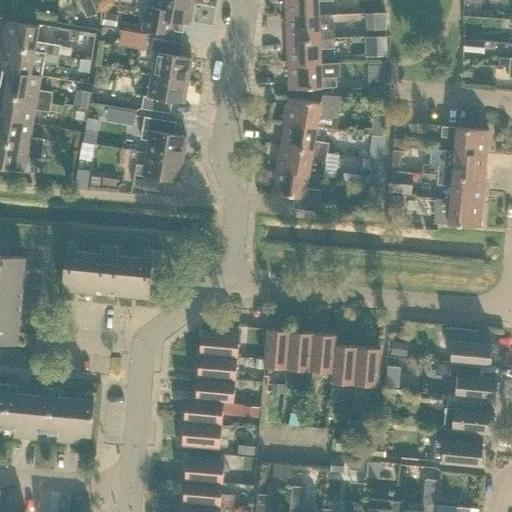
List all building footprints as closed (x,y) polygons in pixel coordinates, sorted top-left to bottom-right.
[(85,0),(80,3),(86,18),(97,14),(91,0),(85,0)] [(184,0),(156,0),(155,7),(146,6),(142,29),(171,34),(172,30),(183,32),(184,23),(189,24),(193,1),(184,0)] [(285,0),(286,16),(319,15),(318,1),(332,0),(285,0)] [(116,27),(118,14),(105,12),(102,25),(116,27)] [(365,13),(366,31),(386,30),(386,13),(365,13)] [(286,16),(287,40),(334,38),(333,14),(319,15),(286,16)] [(6,21),(2,45),(59,55),(70,57),(71,48),(60,47),(60,45),(46,43),(36,41),(38,26),(6,21)] [(131,48),(144,50),(146,34),(134,32),(131,48)] [(386,36),(385,37),(364,37),(365,57),(386,56),(387,56),(386,36)] [(334,40),(334,38),(287,41),(288,64),(320,63),(320,49),(348,48),(348,40),(334,40)] [(155,52),(152,74),(188,80),(192,58),(180,56),(182,43),(153,39),(151,51),(155,52)] [(464,40),(463,51),(473,52),(474,41),(464,40)] [(2,45),(0,56),(0,67),(40,75),(43,62),(57,64),(59,55),(2,45)] [(509,67),(509,68),(511,67),(511,57),(499,57),(498,66),(509,67)] [(80,59),(78,71),(89,73),(91,61),(80,59)] [(320,63),(288,64),(289,89),(336,87),(335,76),(339,76),(338,62),(320,63)] [(381,65),(367,65),(367,83),(381,83),(381,65)] [(472,66),(463,65),(462,77),(471,77),(472,66)] [(0,85),(6,87),(4,94),(50,102),(52,92),(38,90),(40,75),(0,67),(0,85)] [(188,80),(152,74),(148,96),(143,95),(141,108),(170,113),(172,101),(184,103),(188,80)] [(87,109),(90,93),(76,90),(73,107),(87,109)] [(4,94),(0,117),(32,123),(35,109),(49,111),(50,102),(4,94)] [(320,102),(288,97),(284,121),(316,126),(336,130),(342,96),(321,96),(320,102)] [(62,104),(51,102),(50,112),(61,114),(62,104)] [(122,110),(119,123),(133,125),(134,123),(135,115),(135,112),(122,110)] [(366,113),(364,135),(372,135),(383,137),(386,115),(366,113)] [(148,140),(146,153),(183,159),(186,136),(174,134),(177,122),(144,116),(140,139),(148,140)] [(0,117),(0,141),(42,149),(44,139),(30,137),(32,123),(0,117)] [(314,140),(316,126),(284,121),(280,145),(326,153),(328,143),(314,140)] [(486,155),(488,130),(442,126),(441,137),(455,138),(454,152),(486,155)] [(84,130),(82,142),(95,143),(96,132),(84,130)] [(372,135),(372,144),(383,146),(383,144),(384,137),(383,137),(372,135)] [(393,139),(393,146),(404,147),(405,139),(393,139)] [(0,166),(24,171),(26,156),(41,159),(42,149),(0,141),(0,166)] [(79,158),(79,160),(92,161),(94,144),(82,143),(81,143),(79,158)] [(276,168),(308,174),(322,176),(325,162),(325,161),(326,153),(280,145),(278,161),(276,168)] [(401,167),(402,151),(393,150),(392,166),(401,167)] [(486,161),(486,155),(454,152),(453,166),(438,165),(438,175),(484,179),(486,161)] [(146,153),(145,161),(144,165),(136,164),(132,186),(131,194),(164,196),(167,179),(179,182),(183,159),(146,153)] [(379,172),(381,160),(370,158),(362,157),(360,167),(369,168),(369,170),(379,172)] [(306,187),(308,174),(276,168),(272,192),(294,196),(292,208),(316,212),(320,190),(306,187)] [(411,195),(413,174),(390,172),(388,193),(411,195)] [(484,179),(438,175),(437,184),(451,185),(450,200),(482,203),(484,179)] [(91,185),(99,185),(100,177),(92,176),(91,185)] [(102,177),(101,185),(116,188),(117,179),(102,177)] [(401,217),(403,195),(388,194),(386,215),(401,217)] [(480,227),(482,203),(450,200),(436,199),(434,213),(433,223),(480,227)] [(61,290),(84,292),(88,252),(75,251),(76,242),(66,241),(64,265),(61,290)] [(105,294),(110,245),(100,245),(100,253),(88,252),(84,292),(105,294)] [(105,294),(126,296),(130,257),(118,255),(119,246),(110,245),(105,294)] [(9,256),(10,248),(0,246),(0,277),(23,280),(25,257),(9,256)] [(150,283),(158,284),(162,251),(144,249),(143,258),(130,257),(126,296),(148,299),(150,283)] [(0,299),(21,301),(23,280),(0,277),(0,299)] [(0,320),(19,323),(21,301),(0,299),(0,320)] [(0,343),(17,345),(19,323),(0,320),(0,343)] [(230,333),(238,334),(238,326),(231,325),(230,333)] [(452,342),(450,362),(480,365),(490,366),(492,344),(475,343),(476,330),(445,327),(444,341),(452,342)] [(263,366),(287,368),(290,331),(266,329),(263,366)] [(238,334),(230,333),(202,331),(200,354),(237,357),(239,334),(238,334)] [(312,333),(290,331),(287,368),(309,370),(312,333)] [(336,335),(312,333),(309,370),(331,372),(332,372),(334,344),(335,344),(336,335)] [(405,356),(407,343),(392,341),(391,355),(405,356)] [(357,346),(335,344),(334,344),(332,372),(331,372),(330,381),(354,384),(357,346)] [(380,349),(357,346),(354,384),(377,386),(380,349)] [(200,354),(198,377),(235,380),(237,357),(200,354)] [(497,378),(479,377),(480,365),(450,362),(449,375),(457,376),(455,395),(478,398),(495,399),(497,378)] [(436,363),(435,375),(448,376),(449,365),(436,363)] [(233,403),(235,380),(198,377),(196,399),(223,402),(233,403)] [(0,427),(4,428),(8,384),(0,382),(0,427)] [(14,437),(25,437),(29,394),(16,393),(17,385),(8,384),(4,428),(14,429),(14,437)] [(25,437),(36,439),(37,431),(47,432),(51,388),(43,387),(42,395),(29,394),(25,437)] [(57,441),(68,441),(72,398),(59,397),(60,389),(51,388),(47,432),(58,433),(57,441)] [(80,435),(91,436),(95,392),(86,391),(85,399),(72,398),(68,441),(79,443),(80,435)] [(429,403),(442,404),(442,395),(429,394),(429,403)] [(452,428),(452,429),(466,430),(492,433),(494,411),(476,410),(478,398),(455,395),(447,395),(446,408),(444,428),(452,428)] [(186,398),(184,421),(221,425),(223,402),(196,399),(186,398)] [(365,414),(373,415),(374,404),(365,404),(365,414)] [(243,406),(242,416),(258,417),(258,408),(258,407),(243,406)] [(182,444),(219,448),(221,425),(184,421),(182,444)] [(444,428),(436,427),(435,440),(433,461),(441,461),(481,465),(483,444),(465,442),(466,430),(452,429),(452,428),(444,428)] [(366,455),(384,457),(386,445),(367,443),(366,455)] [(238,445),(237,453),(254,454),(255,446),(242,445),(238,445)] [(187,457),(185,480),(222,483),(224,460),(187,457)] [(330,470),(342,471),(343,460),(331,459),(330,470)] [(424,489),(436,490),(437,480),(425,479),(424,489)] [(183,503),(220,506),(222,483),(185,480),(183,503)] [(302,511),(305,486),(292,485),(290,505),(289,511),(302,511)] [(272,511),(269,511),(270,495),(257,493),(255,511),(272,511)] [(435,511),(437,504),(437,497),(424,496),(422,511),(402,510),(401,511),(435,511)] [(401,511),(402,510),(403,502),(390,501),(370,499),(369,511),(401,511)] [(183,503),(182,511),(219,511),(220,506),(183,503)]
